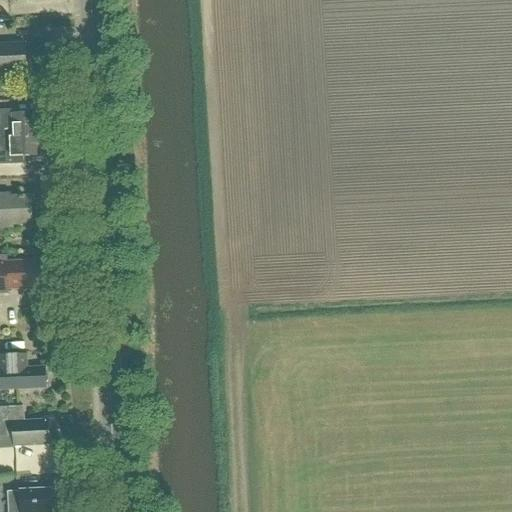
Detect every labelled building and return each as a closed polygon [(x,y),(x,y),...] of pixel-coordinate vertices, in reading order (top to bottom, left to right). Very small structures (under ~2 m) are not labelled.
[(0,46),(0,75),(26,74),(25,46),(0,46)] [(23,139),(40,138),(39,115),(14,116),(14,112),(0,112),(0,139),(1,139),(23,138),(23,139)] [(1,139),(0,139),(0,164),(22,164),(22,158),(41,157),(40,138),(23,139),(23,138),(1,139)] [(11,198),(11,195),(0,196),(0,229),(13,229),(13,227),(33,226),(31,197),(11,198)] [(9,264),(8,257),(0,257),(0,295),(9,295),(8,291),(45,290),(43,262),(9,264)] [(29,369),(28,357),(0,357),(0,370),(0,379),(0,378),(0,392),(31,391),(31,389),(47,388),(46,371),(30,371),(30,369),(29,369)] [(25,423),(24,408),(0,409),(0,433),(14,433),(15,448),(49,447),(48,422),(25,423)] [(8,511),(52,511),(51,492),(8,493),(8,511)]
